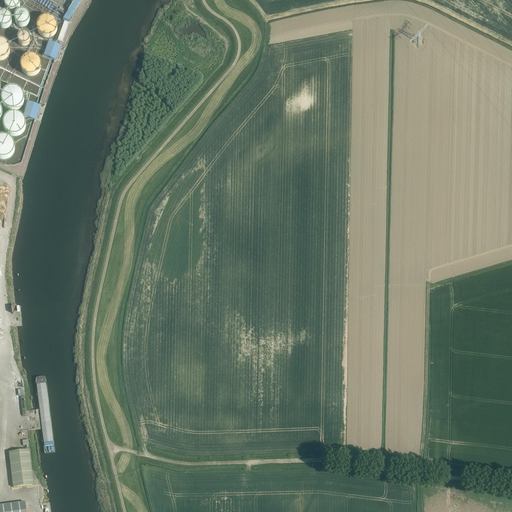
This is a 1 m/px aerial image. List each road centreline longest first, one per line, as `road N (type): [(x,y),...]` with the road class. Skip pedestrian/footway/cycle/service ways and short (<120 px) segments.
road 1 (track): [(125,511),(96,388),(96,309),(124,191),(238,55),(233,28),(203,0)]
road 2 (unclassified): [(511,485),(329,461)]
road 3 (unknown): [(0,228),(8,240),(5,379)]
